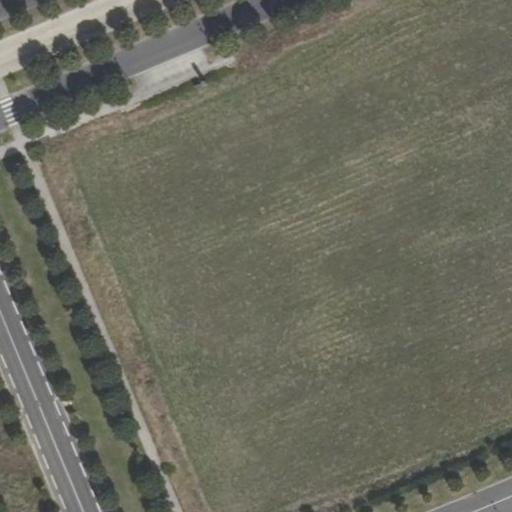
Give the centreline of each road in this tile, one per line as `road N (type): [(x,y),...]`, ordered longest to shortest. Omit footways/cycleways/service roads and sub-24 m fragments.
road 1 (unclassified): [(0,118),(285,0)]
road 2 (unclassified): [(0,317),(82,511)]
